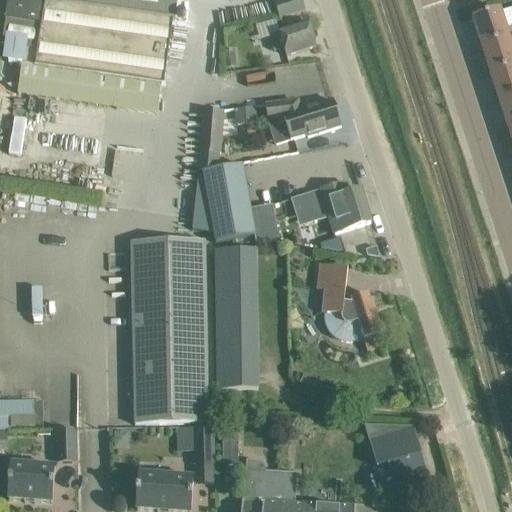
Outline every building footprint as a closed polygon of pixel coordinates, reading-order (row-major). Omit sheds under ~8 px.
[(9,0),(1,46),(11,47),(8,63),(133,82),(130,112),(157,116),(159,99),(151,98),(153,85),(164,87),(169,55),(168,54),(172,23),(175,23),(175,22),(174,21),(176,0),(9,0)] [(290,0),(275,4),(279,19),(305,12),(301,0),(290,0)] [(501,11),(472,20),(481,47),(509,38),(501,11)] [(286,57),(316,49),(309,24),(269,36),(274,53),(284,50),(286,57)] [(511,46),(509,38),(481,47),(490,74),(511,66),(511,46)] [(224,52),(226,69),(238,67),(236,51),(224,52)] [(511,66),(490,74),(499,101),(511,96),(511,66)] [(511,96),(499,101),(508,128),(511,126),(511,96)] [(298,103),(266,107),(268,122),(275,147),(291,142),(307,137),(307,138),(308,138),(308,139),(322,134),(341,129),(333,102),(314,108),(302,112),(301,112),(298,103)] [(256,109),(234,112),(236,127),(257,125),(256,109)] [(203,111),(198,153),(220,155),(225,114),(203,111)] [(7,154),(22,155),(25,120),(10,118),(7,154)] [(198,179),(192,232),(213,236),(215,245),(257,237),(244,167),(201,175),(202,178),(198,179)] [(348,195),(345,184),(306,197),(314,222),(314,223),(328,219),(334,237),(371,225),(360,191),(348,195)] [(340,240),(320,246),(322,251),(345,254),(340,240)] [(135,425),(208,425),(206,243),(132,244),(135,425)] [(377,248),(366,251),(368,258),(380,260),(377,248)] [(216,391),(257,390),(254,250),(213,251),(216,391)] [(356,343),(363,340),(368,354),(386,348),(369,296),(351,302),(352,306),(344,305),(348,270),(320,267),(317,291),(324,292),(322,315),(325,315),(325,319),(325,322),(326,324),(326,326),(327,329),(328,331),(330,335),(333,337),(338,341),(341,342),(344,343),(347,344),(351,343),(356,343)] [(0,429),(33,428),(32,400),(0,401),(0,429)] [(389,437),(370,443),(377,466),(390,462),(405,457),(411,476),(416,491),(431,487),(414,429),(386,429),(389,437)] [(196,466),(215,466),(215,430),(195,430),(196,466)] [(60,465),(77,464),(76,431),(60,432),(60,465)] [(222,443),(222,465),(238,465),(238,443),(222,443)] [(246,472),(245,472),(243,505),(242,505),(241,511),(355,511),(356,510),(295,506),(297,475),(266,473),(266,470),(265,468),(264,467),(262,465),(261,464),(258,463),(257,463),(247,462),(246,472)] [(52,505),(55,469),(11,466),(8,501),(52,505)] [(136,511),(144,511),(191,511),(194,480),(139,475),(136,511)]
